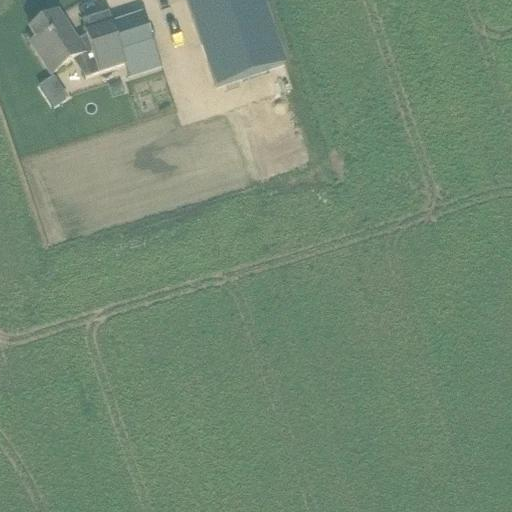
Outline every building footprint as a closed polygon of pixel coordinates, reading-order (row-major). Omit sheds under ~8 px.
[(184,0),(203,54),(215,91),(283,67),(260,0),(184,0)] [(57,14),(29,32),(36,42),(30,46),(50,77),(77,60),(83,55),(76,44),(57,14)] [(85,38),(76,44),(83,55),(77,60),(89,79),(124,68),(128,80),(161,69),(153,45),(152,45),(143,16),(111,27),(110,24),(108,18),(100,21),(84,30),(84,29),(83,30),(84,33),(85,38)] [(33,127),(55,193),(208,144),(187,78),(33,127)] [(294,92),(244,107),(266,177),(315,162),(294,92)]
